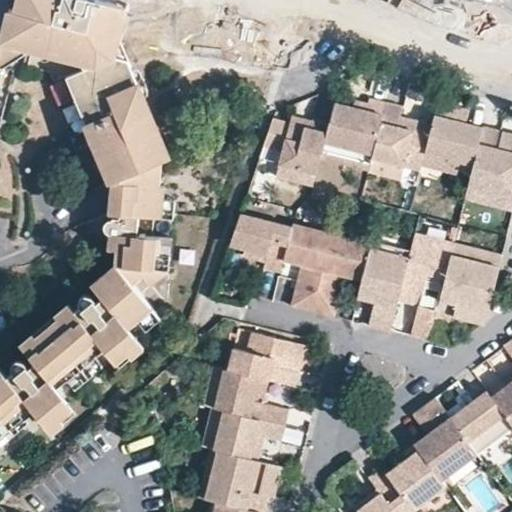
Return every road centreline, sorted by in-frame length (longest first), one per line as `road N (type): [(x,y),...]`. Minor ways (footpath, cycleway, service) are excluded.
road 1 (residential): [(511,75),(292,22),(278,71)]
road 2 (residential): [(346,334),(324,428),(341,449)]
